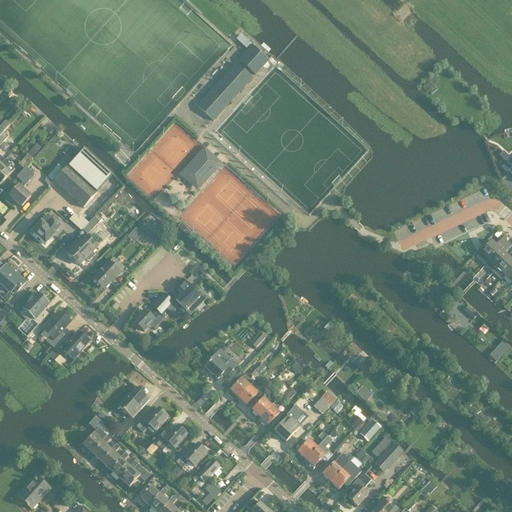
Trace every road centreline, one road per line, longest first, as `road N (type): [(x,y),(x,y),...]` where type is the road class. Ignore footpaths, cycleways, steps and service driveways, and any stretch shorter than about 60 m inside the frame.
road 1 (tertiary): [(138,363),(0,237)]
road 2 (tertiary): [(138,363),(258,475)]
road 3 (residential): [(511,219),(490,204),(400,246)]
